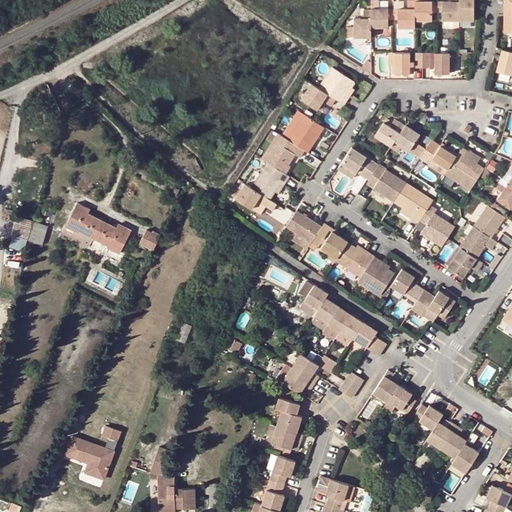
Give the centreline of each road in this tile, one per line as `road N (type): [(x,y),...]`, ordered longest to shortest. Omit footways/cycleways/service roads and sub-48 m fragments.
road 1 (residential): [(485,303),(312,195),(387,87),(480,91),(497,0)]
road 2 (residential): [(301,511),(324,434),(385,357),(400,354),(441,376)]
